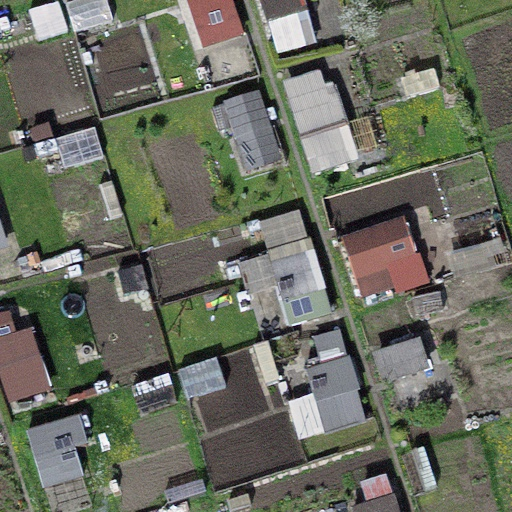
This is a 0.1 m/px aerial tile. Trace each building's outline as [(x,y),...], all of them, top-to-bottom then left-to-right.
[(114,22),(107,0),(81,0),(65,5),(74,34),(114,22)] [(187,0),(204,50),(245,36),(232,0),(187,0)] [(318,45),(303,0),(259,0),(278,57),(318,45)] [(403,100),(440,90),(434,66),(397,76),(403,100)] [(282,83),(312,177),(360,161),(336,86),(334,87),(333,83),(324,85),(320,71),(282,83)] [(265,109),(259,92),(223,103),(224,105),(211,110),(218,133),(231,129),(246,173),(286,160),(273,120),(277,119),(273,106),(265,109)] [(55,139),(64,171),(103,159),(94,128),(55,139)] [(421,143),(418,128),(405,131),(408,146),(421,143)] [(123,217),(112,182),(98,187),(109,221),(123,217)] [(500,244),(492,216),(488,217),(486,210),(453,220),(463,254),(460,255),(463,264),(493,255),(491,247),(500,244)] [(406,225),(403,217),(340,239),(362,305),(429,282),(421,257),(417,259),(415,253),(432,248),(423,220),(406,225)] [(0,252),(9,250),(0,222),(0,252)] [(333,316),(310,239),(266,252),(267,257),(247,263),(244,252),(231,256),(235,268),(239,266),(261,338),(333,316)] [(84,260),(80,249),(31,265),(35,276),(84,260)] [(141,262),(154,259),(152,249),(138,252),(141,262)] [(193,296),(179,256),(147,266),(162,307),(193,296)] [(416,315),(445,312),(443,295),(414,298),(416,315)] [(0,371),(1,375),(29,367),(19,333),(16,334),(9,313),(0,315),(0,371)] [(283,404),(296,446),(366,424),(357,394),(360,393),(358,387),(364,385),(355,357),(348,359),(339,330),(313,339),(319,359),(305,363),(308,372),(306,372),(307,377),(303,378),(308,396),(283,404)] [(430,372),(420,339),(415,341),(413,334),(390,341),(392,348),(372,354),(382,386),(430,372)] [(265,386),(280,381),(267,342),(252,347),(265,386)] [(226,388),(217,360),(179,372),(188,400),(226,388)] [(177,404),(168,376),(133,388),(142,416),(177,404)] [(79,419),(79,417),(25,432),(42,491),(84,480),(75,449),(87,446),(83,431),(91,429),(87,417),(79,419)] [(424,492),(436,488),(424,448),(411,452),(424,492)] [(169,504),(207,493),(204,484),(167,494),(169,504)] [(230,511),(248,511),(271,506),(266,490),(227,502),(230,511)] [(351,510),(351,511),(399,511),(395,497),(351,510)]
